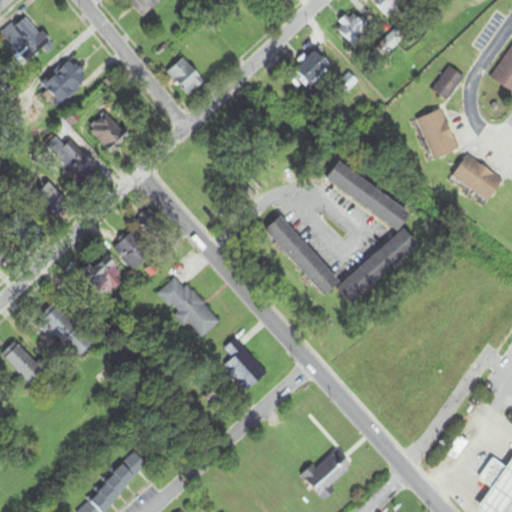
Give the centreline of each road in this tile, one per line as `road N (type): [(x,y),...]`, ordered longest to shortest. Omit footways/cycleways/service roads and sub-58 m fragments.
road 1 (residential): [(141,176),(441,511)]
road 2 (residential): [(0,301),(320,0)]
road 3 (residential): [(308,366),(148,511)]
road 4 (residential): [(189,122),(80,0)]
